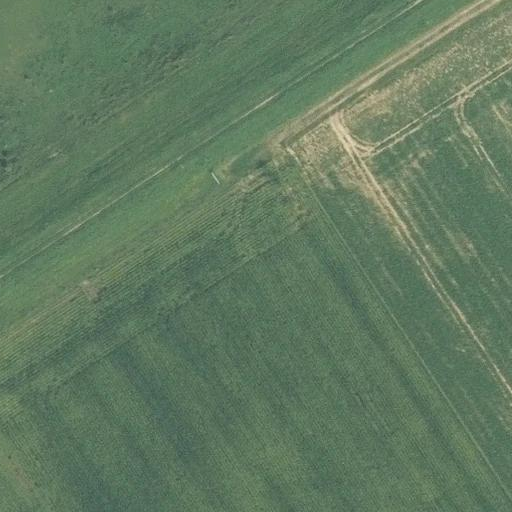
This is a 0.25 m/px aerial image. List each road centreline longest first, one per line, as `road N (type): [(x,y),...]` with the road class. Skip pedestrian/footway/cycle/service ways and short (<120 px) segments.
road 1 (track): [(415,0),(0,273)]
road 2 (track): [(494,0),(289,134)]
